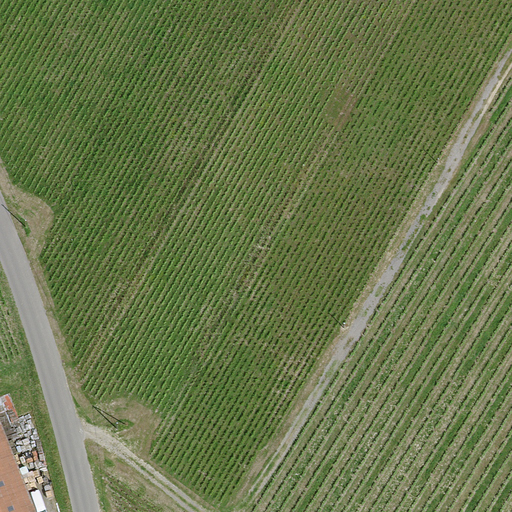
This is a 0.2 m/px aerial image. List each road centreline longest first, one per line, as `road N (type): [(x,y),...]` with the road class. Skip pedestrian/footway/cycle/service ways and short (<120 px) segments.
road 1 (tertiary): [(0,218),(50,361),(87,511)]
road 2 (track): [(198,511),(99,435),(69,433)]
